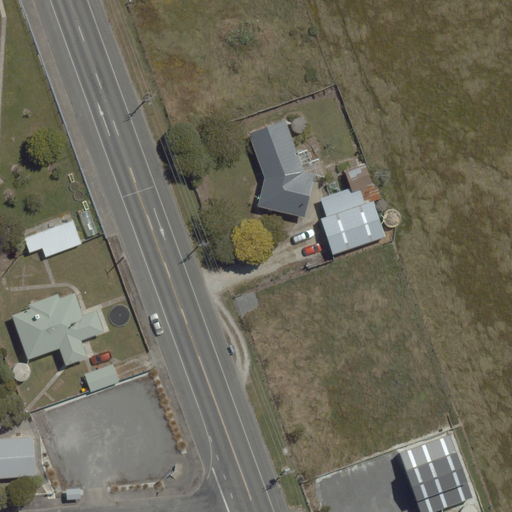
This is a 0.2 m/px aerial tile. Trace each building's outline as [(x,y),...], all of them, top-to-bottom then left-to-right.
[(288,120),(250,133),(265,177),(259,205),(306,215),(315,173),(305,170),(288,120)] [(324,218),(336,255),(387,238),(375,201),(368,204),(364,192),(325,204),(329,216),(324,218)] [(43,246),(47,256),(86,243),(77,217),(72,219),(72,217),(37,229),(38,232),(26,236),(31,251),(43,246)] [(15,316),(29,359),(62,348),(68,366),(91,358),(85,340),(110,332),(95,289),(63,300),(61,295),(30,306),(32,311),(15,316)] [(116,364),(88,373),(93,389),(121,379),(116,364)] [(0,476),(39,474),(37,436),(0,438),(0,476)] [(86,482),(68,483),(69,502),(88,501),(86,482)]
